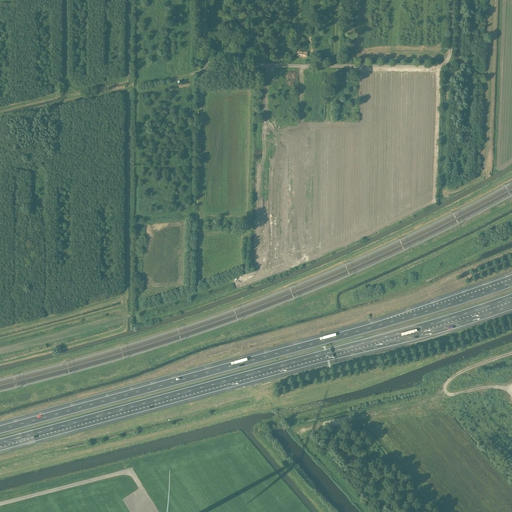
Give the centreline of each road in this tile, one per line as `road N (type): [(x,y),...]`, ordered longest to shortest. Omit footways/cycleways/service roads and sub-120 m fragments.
road 1 (track): [(511,174),(230,305),(0,375)]
road 2 (motorway): [(511,282),(0,429)]
road 3 (motorway): [(0,444),(511,301)]
road 4 (track): [(0,397),(238,325),(405,257)]
